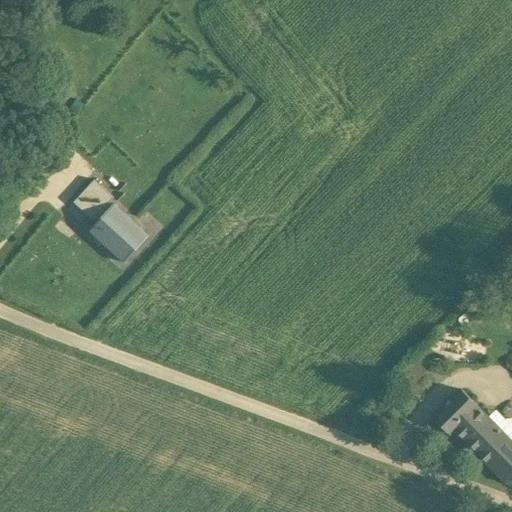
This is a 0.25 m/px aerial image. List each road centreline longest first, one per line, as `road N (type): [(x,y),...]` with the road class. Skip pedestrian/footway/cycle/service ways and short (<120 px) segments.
road 1 (track): [(511,503),(0,306)]
road 2 (track): [(405,463),(404,433),(446,385),(460,378),(495,386)]
